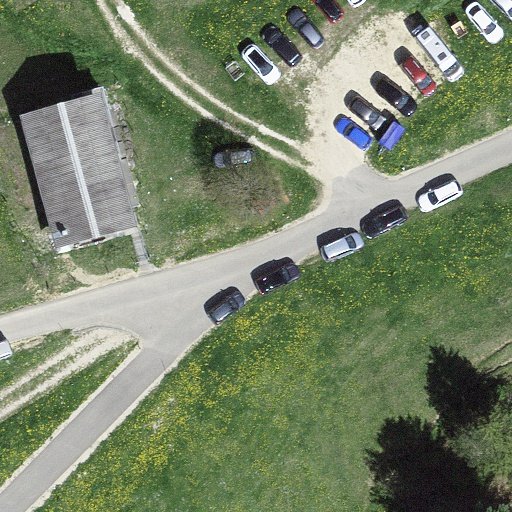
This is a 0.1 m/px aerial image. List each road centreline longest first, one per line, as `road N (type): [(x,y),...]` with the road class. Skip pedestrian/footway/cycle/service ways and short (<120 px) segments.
road 1 (track): [(387,212),(279,156),(164,75),(122,0)]
road 2 (unclassified): [(226,289),(387,212),(511,165)]
road 3 (track): [(33,511),(167,376),(226,289)]
road 4 (track): [(0,425),(226,289)]
road 5 (track): [(0,335),(42,320),(226,289)]
